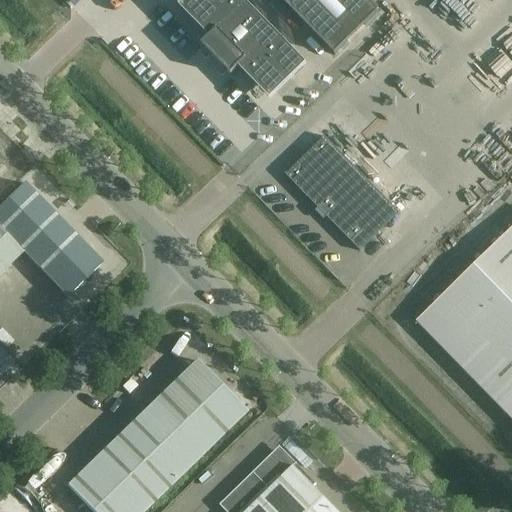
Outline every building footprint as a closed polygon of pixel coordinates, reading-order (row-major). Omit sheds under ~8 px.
[(303,62),(243,0),(186,0),(179,7),(210,39),(202,46),(210,54),(209,56),(210,57),(211,55),(222,67),(221,68),(222,70),(223,68),(232,76),(239,69),(270,101),(307,65),(303,62)] [(378,13),(365,0),(279,0),(334,56),(378,13)] [(324,136),(285,175),(359,251),(399,213),(324,136)] [(0,229),(67,298),(101,264),(23,184),(0,205),(0,229)] [(511,420),(511,228),(416,322),(511,420)] [(0,275),(22,254),(0,232),(0,275)] [(195,361),(152,403),(66,487),(90,511),(143,511),(246,413),(195,361)] [(336,511),(312,487),(315,484),(279,448),(219,506),(225,511),(336,511)]
